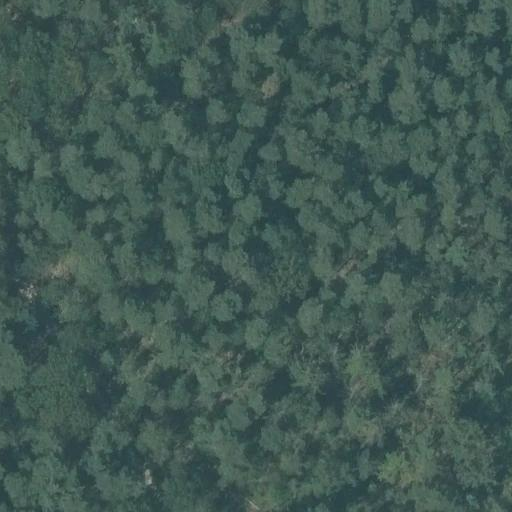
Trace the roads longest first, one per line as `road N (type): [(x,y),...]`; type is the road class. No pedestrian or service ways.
road 1 (track): [(0,131),(306,0)]
road 2 (track): [(0,259),(158,511)]
